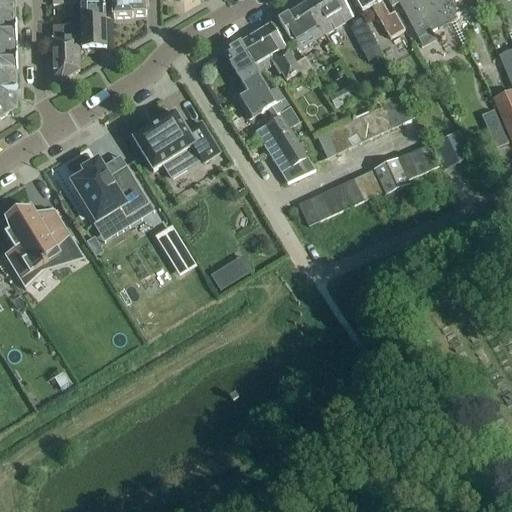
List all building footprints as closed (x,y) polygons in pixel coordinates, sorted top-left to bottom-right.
[(81,0),(82,53),(86,53),(88,56),(93,56),(95,53),(107,52),(105,0),(81,0)] [(112,0),(114,21),(133,20),(133,19),(146,19),(146,2),(152,2),(151,0),(112,0)] [(343,0),(315,0),(307,5),(326,36),(355,19),(343,0)] [(353,0),(363,15),(373,10),(392,41),(407,32),(396,14),(391,17),(379,0),(353,0)] [(460,20),(449,0),(388,0),(394,9),(401,4),(419,40),(420,40),(424,46),(435,40),(432,34),(439,30),(440,31),(460,20)] [(449,0),(460,20),(475,13),(468,0),(449,0)] [(0,26),(15,26),(15,23),(15,5),(0,4),(0,26)] [(326,36),(307,5),(279,23),(297,54),(326,36)] [(377,47),(362,19),(352,24),(355,29),(351,31),(363,55),(377,47)] [(0,49),(15,49),(15,45),(17,45),(17,26),(15,26),(0,26),(0,49)] [(240,46),(259,77),(274,68),(280,78),(282,76),(287,83),(300,75),(304,81),(314,74),(304,60),(295,66),(271,27),(240,46)] [(60,85),(80,73),(79,29),(53,30),(53,42),(54,81),(60,85)] [(224,56),(243,88),(256,80),(260,88),(264,85),(259,77),(240,46),(224,56)] [(0,74),(16,74),(18,74),(17,54),(16,54),(15,49),(0,49),(0,74)] [(511,90),(511,52),(498,59),(511,90)] [(0,97),(17,97),(16,74),(0,74),(0,97)] [(256,80),(243,88),(249,97),(238,104),(249,123),(261,116),(261,117),(271,111),(277,120),(279,119),(280,120),(255,136),(263,148),(288,187),(316,174),(290,133),(300,127),(291,111),(290,111),(284,103),(284,102),(284,101),(277,106),(270,95),(264,85),(260,88),(256,80)] [(277,90),(270,95),(277,106),(284,101),(277,90)] [(347,106),(341,95),(330,100),(336,112),(347,106)] [(0,122),(17,112),(17,97),(0,97),(0,122)] [(404,100),(394,105),(404,126),(414,122),(404,100)] [(394,105),(385,109),(394,131),(404,126),(394,105)] [(385,109),(373,115),(383,137),(394,131),(385,109)] [(511,111),(498,117),(509,142),(511,140),(511,111)] [(373,115),(362,120),(372,142),(383,137),(373,115)] [(176,117),(134,143),(153,175),(163,169),(173,184),(188,174),(178,159),(193,150),(204,167),(220,157),(202,127),(187,136),(176,117)] [(362,120),(352,125),(362,147),(372,142),(362,120)] [(352,125),(341,130),(351,152),(362,147),(352,125)] [(500,127),(488,132),(496,152),(508,147),(507,145),(500,127)] [(341,130),(329,135),(339,157),(351,152),(341,130)] [(318,141),(319,145),(328,163),(339,157),(329,135),(318,141)] [(459,136),(432,149),(443,172),(471,159),(459,136)] [(430,148),(420,152),(430,174),(440,170),(430,148)] [(420,152),(408,158),(418,180),(430,174),(420,152)] [(408,158),(398,163),(407,185),(418,180),(408,158)] [(398,163),(376,173),(387,199),(409,189),(407,185),(398,163)] [(86,178),(73,186),(97,226),(120,212),(126,223),(150,208),(136,184),(127,170),(108,181),(98,165),(84,174),(86,178)] [(376,173),(365,178),(374,200),(385,195),(387,199),(376,173)] [(365,178),(354,183),(364,205),(374,200),(365,178)] [(354,183),(344,187),(353,210),(364,205),(354,183)] [(344,187),(332,193),(342,215),(353,210),(344,187)] [(332,193),(321,198),(332,220),(342,215),(332,193)] [(321,198),(310,203),(320,225),(332,220),(321,198)] [(320,225),(310,203),(299,208),(299,210),(309,230),(320,225)] [(75,248),(54,214),(36,217),(31,209),(24,214),(16,215),(4,223),(9,234),(5,237),(15,253),(4,259),(25,292),(42,276),(41,273),(48,269),(51,273),(68,268),(61,257),(75,248)] [(172,231),(156,241),(170,263),(186,253),(172,231)] [(235,266),(212,280),(220,293),(243,279),(235,266)] [(62,377),(54,382),(60,391),(68,386),(62,377)]
